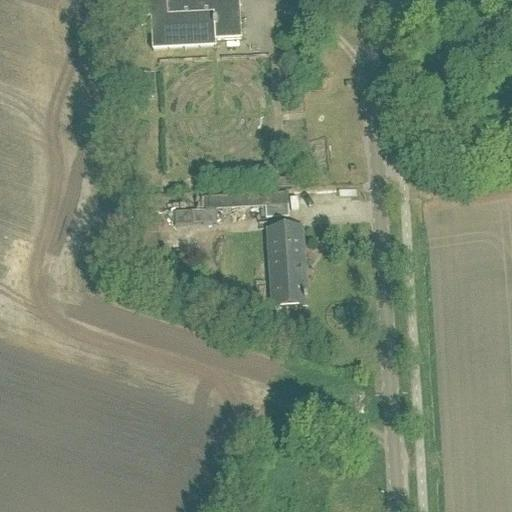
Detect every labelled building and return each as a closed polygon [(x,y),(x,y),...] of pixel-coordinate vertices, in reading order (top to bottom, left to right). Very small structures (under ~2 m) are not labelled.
[(138,0),(140,23),(151,22),(153,55),(216,51),(215,43),(241,42),(238,0),(138,0)] [(289,210),(288,196),(204,200),(205,214),(289,210)] [(367,207),(310,207),(310,227),(367,227),(367,207)] [(216,228),(215,214),(174,216),(175,231),(216,228)] [(306,311),(301,232),(269,234),(274,313),(306,311)]
